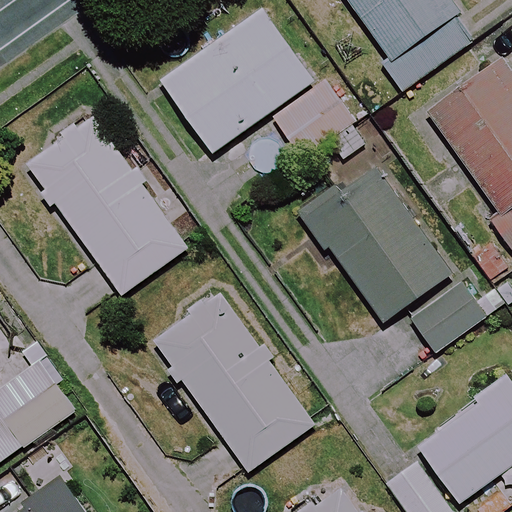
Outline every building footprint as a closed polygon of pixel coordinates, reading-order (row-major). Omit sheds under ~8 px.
[(473,46),(442,0),(348,0),(389,60),(381,65),(401,94),(473,46)] [(315,84),(264,12),(161,84),(212,156),(315,84)] [(511,84),(498,65),(429,116),(503,216),(489,227),(510,256),(511,254),(511,84)] [(352,128),(323,88),(276,121),(305,162),(352,128)] [(188,251),(94,120),(30,166),(124,297),(188,251)] [(448,278),(373,175),(307,222),(382,326),(448,278)] [(315,427),(219,295),(154,342),(250,474),(315,427)] [(0,464),(77,415),(42,361),(0,388),(0,464)] [(415,450),(459,508),(511,467),(511,384),(507,379),(415,450)] [(452,511),(415,463),(386,485),(406,511),(452,511)] [(78,511),(60,485),(20,511),(78,511)] [(356,511),(338,485),(296,511),(356,511)]
